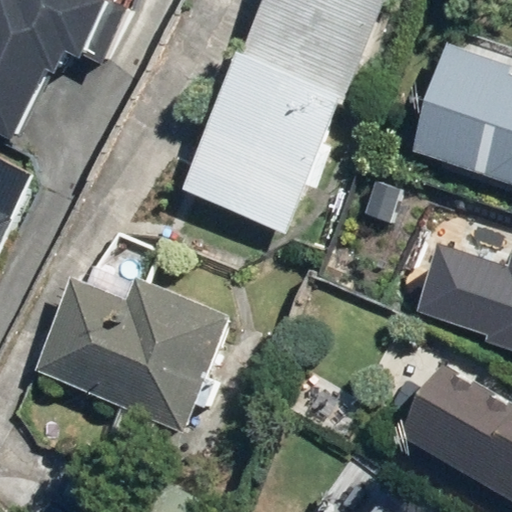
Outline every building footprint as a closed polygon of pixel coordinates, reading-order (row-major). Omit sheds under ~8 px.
[(0,0),(0,132),(28,146),(64,76),(72,80),(85,55),(98,62),(127,6),(115,0),(0,0)] [(277,0),(193,191),(295,236),(399,0),(277,0)] [(511,67),(457,49),(422,154),(511,184),(511,67)] [(0,274),(27,224),(25,223),(49,179),(0,153),(0,274)] [(511,267),(439,244),(417,311),(488,334),(485,343),(511,351),(511,267)] [(83,280),(44,372),(192,434),(240,321),(147,282),(138,303),(83,280)] [(511,511),(511,402),(453,369),(399,460),(487,511),(511,511)]
